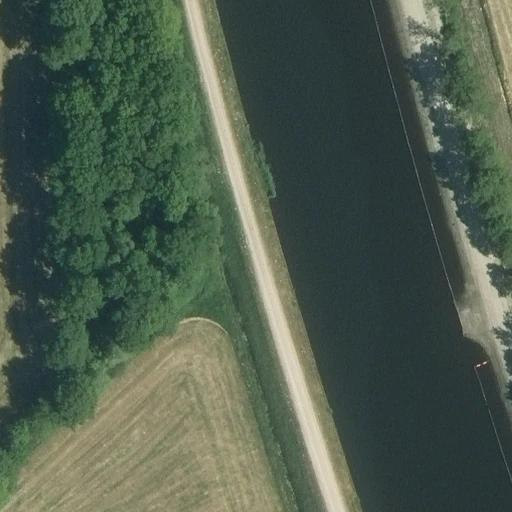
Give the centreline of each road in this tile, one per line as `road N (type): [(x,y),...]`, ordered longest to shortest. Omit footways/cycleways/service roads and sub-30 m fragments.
road 1 (track): [(339,511),(191,0)]
road 2 (track): [(394,0),(511,402)]
